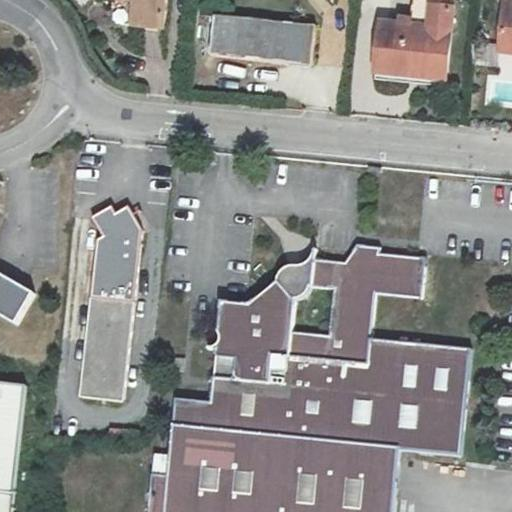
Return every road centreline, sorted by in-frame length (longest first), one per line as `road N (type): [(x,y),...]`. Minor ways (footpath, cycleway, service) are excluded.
road 1 (unclassified): [(511,154),(130,114),(81,94)]
road 2 (unclassified): [(81,94),(46,30),(8,0)]
